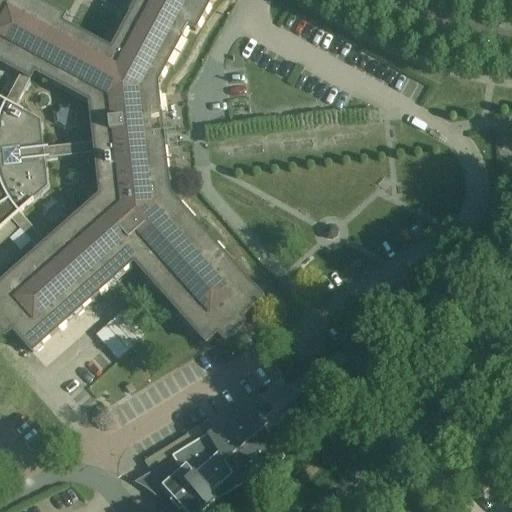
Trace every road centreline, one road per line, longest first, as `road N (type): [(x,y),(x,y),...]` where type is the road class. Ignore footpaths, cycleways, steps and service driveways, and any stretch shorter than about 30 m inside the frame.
road 1 (secondary): [(332,511),(511,347)]
road 2 (residential): [(511,42),(376,0)]
